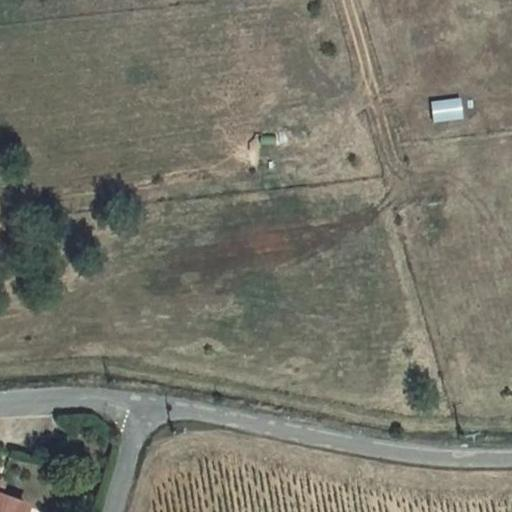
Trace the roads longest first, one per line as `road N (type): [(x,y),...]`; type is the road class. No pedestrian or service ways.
road 1 (residential): [(511,456),(386,454),(160,412)]
road 2 (residential): [(160,412),(0,408)]
